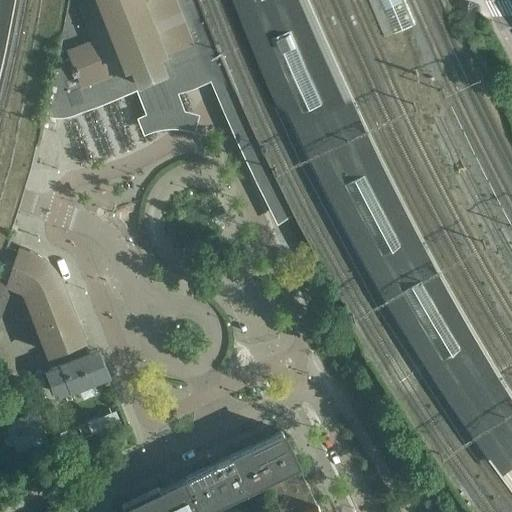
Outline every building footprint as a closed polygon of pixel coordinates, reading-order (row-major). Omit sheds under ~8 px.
[(0,0),(0,80),(5,62),(16,0),(0,0)] [(197,0),(71,0),(62,47),(47,110),(52,111),(59,110),(69,108),(136,81),(152,75),(167,69),(179,64),(190,60),(217,50),(197,0)] [(241,0),(260,48),(299,138),(341,222),(419,359),(498,474),(511,464),(511,396),(475,338),(440,276),(396,194),(359,117),(317,25),(305,0),(241,0)] [(405,0),(339,0),(300,17),(309,40),(405,0)] [(227,74),(282,52),(272,28),(217,50),(190,60),(196,69),(206,75),(217,77),(227,74)] [(178,94),(210,80),(223,113),(251,174),(276,224),(294,214),(240,106),(227,74),(217,77),(206,75),(196,69),(190,60),(179,64),(167,69),(152,75),(136,81),(69,108),(59,110),(52,111),(47,110),(45,116),(51,118),(59,117),(71,115),(136,90),(146,114),(137,116),(143,133),(155,129),(169,127),(184,128),(194,130),(198,113),(184,111),(178,94)] [(42,131),(0,117),(0,136),(34,147),(37,148),(42,131)] [(83,338),(59,279),(58,275),(56,272),(55,270),(53,267),(50,264),(48,262),(44,258),(41,256),(39,255),(34,252),(31,251),(19,247),(17,252),(7,249),(4,256),(0,268),(0,280),(17,286),(19,287),(20,287),(22,289),(23,290),(24,291),(25,293),(48,352),(83,338)] [(107,374),(101,359),(97,349),(62,363),(66,376),(71,388),(107,374)] [(66,376),(62,363),(53,367),(58,379),(66,376)] [(14,418),(11,410),(0,414),(0,425),(7,422),(7,421),(14,418)] [(34,410),(14,418),(7,421),(7,422),(17,445),(44,434),(34,410)] [(115,410),(109,412),(87,421),(92,433),(107,427),(120,422),(115,410)] [(74,440),(69,428),(59,432),(64,444),(74,440)] [(189,511),(274,471),(293,511),(298,511),(316,503),(296,461),(282,431),(281,431),(281,430),(160,489),(157,484),(121,502),(125,511),(189,511)] [(320,511),(316,503),(298,511),(320,511)]
